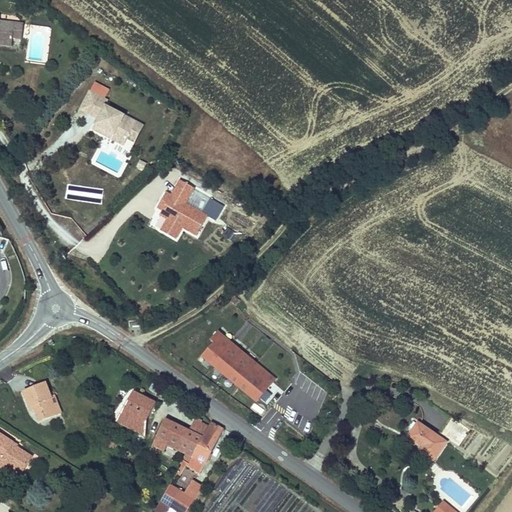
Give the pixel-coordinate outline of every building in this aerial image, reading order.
[(0,47),(11,49),(12,41),(14,26),(0,24),(0,47)] [(22,27),(14,26),(12,41),(21,42),(22,27)] [(89,90),(79,108),(92,116),(94,113),(98,115),(97,118),(91,128),(102,134),(104,130),(112,134),(110,138),(122,145),(126,138),(135,121),(104,105),(107,100),(89,90)] [(135,121),(126,138),(133,142),(142,125),(135,121)] [(104,130),(102,134),(110,138),(112,134),(104,130)] [(143,172),(146,165),(139,161),(136,169),(143,172)] [(195,237),(207,217),(186,205),(194,190),(179,181),(170,196),(165,193),(160,202),(165,205),(161,212),(159,216),(167,221),(164,226),(179,234),(182,229),(195,237)] [(161,212),(165,205),(160,202),(156,209),(161,212)] [(175,241),(179,234),(164,226),(160,232),(169,237),(175,241)] [(237,293),(241,296),(245,290),(241,288),(237,293)] [(230,301),(235,306),(240,301),(234,296),(230,301)] [(256,365),(217,333),(211,340),(214,343),(203,357),(237,385),(256,401),(269,387),(250,372),(256,365)] [(275,380),(256,365),(250,372),(269,387),(275,380)] [(304,387),(314,378),(303,367),(294,376),(304,387)] [(51,397),(45,383),(33,388),(24,392),(30,406),(33,405),(35,408),(40,421),(57,414),(51,397)] [(147,421),(134,413),(142,397),(133,392),(115,422),(135,432),(146,437),(147,421)] [(61,412),(54,396),(51,397),(57,414),(61,412)] [(153,402),(142,397),(134,413),(147,421),(156,403),(153,402)] [(469,430),(451,417),(440,433),(459,446),(469,430)] [(189,430),(166,419),(157,437),(168,442),(166,445),(185,455),(186,453),(193,456),(209,426),(201,422),(202,421),(196,418),(189,430)] [(206,465),(225,429),(211,422),(209,426),(193,456),(188,467),(199,475),(205,464),(206,465)] [(446,442),(418,423),(409,437),(420,445),(421,443),(424,445),(420,451),(434,461),(446,442)] [(0,463),(8,468),(9,466),(17,471),(22,463),(27,466),(32,457),(16,447),(14,449),(11,447),(14,443),(0,434),(0,463)] [(168,442),(157,437),(152,446),(163,451),(166,445),(168,442)] [(188,467),(193,456),(186,453),(185,455),(181,463),(186,466),(188,467)] [(27,466),(22,463),(17,471),(22,474),(27,466)] [(180,476),(186,466),(181,463),(175,474),(180,476)] [(185,493),(171,485),(154,511),(186,511),(203,486),(193,480),(185,493)] [(454,511),(443,503),(440,506),(444,510),(442,511),(454,511)]
